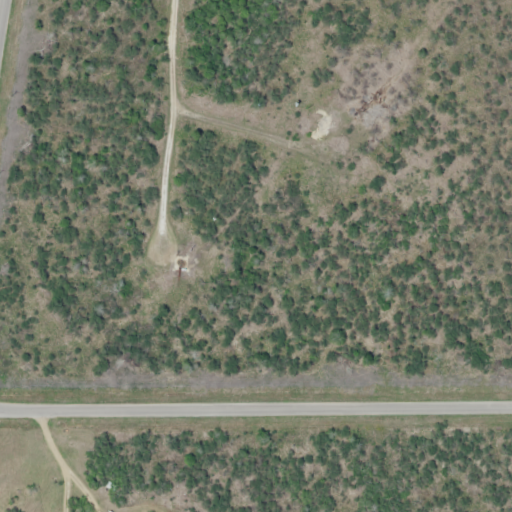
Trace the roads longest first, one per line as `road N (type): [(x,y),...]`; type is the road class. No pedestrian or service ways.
road 1 (residential): [(0,404),(511,404)]
road 2 (track): [(141,245),(151,0)]
